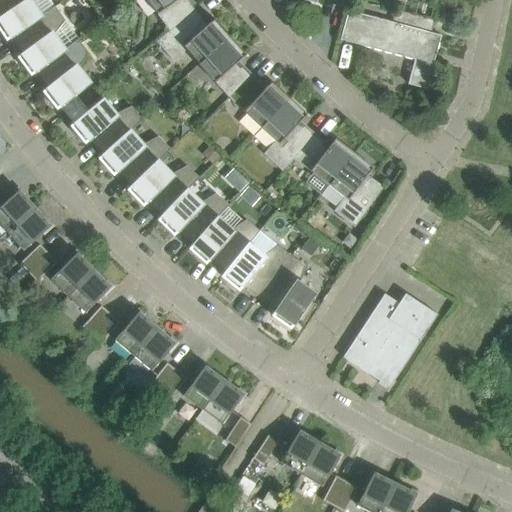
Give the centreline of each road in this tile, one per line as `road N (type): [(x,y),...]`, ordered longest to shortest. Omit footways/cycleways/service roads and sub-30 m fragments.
road 1 (residential): [(286,387),(106,232),(0,113)]
road 2 (residential): [(286,387),(430,165)]
road 3 (residential): [(511,496),(286,387)]
road 4 (residential): [(430,165),(321,76),(248,0)]
road 5 (residential): [(430,165),(469,106),(493,0)]
